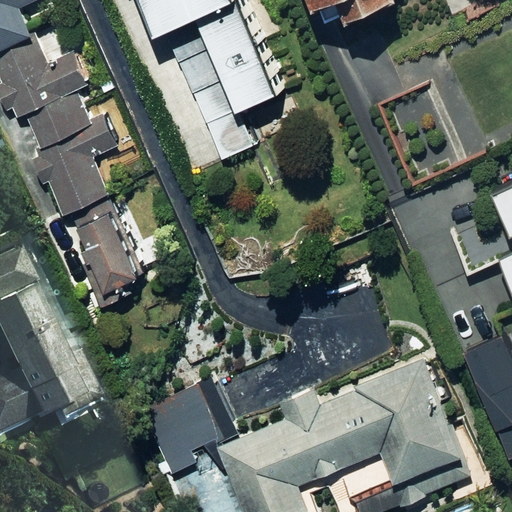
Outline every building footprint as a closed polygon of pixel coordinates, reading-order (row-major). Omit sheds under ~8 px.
[(0,0),(0,51),(12,77),(0,82),(0,85),(13,114),(30,106),(48,145),(31,153),(45,183),(53,179),(70,214),(75,212),(77,215),(111,289),(149,271),(115,197),(113,194),(96,155),(122,143),(110,116),(98,122),(81,85),(93,80),(78,47),(51,59),(39,33),(38,30),(26,4),(35,0),(0,0)] [(149,0),(164,32),(171,29),(230,157),(263,142),(246,106),(283,88),(241,0),(149,0)] [(315,0),(318,6),(331,0),(346,0),(353,15),(387,0),(315,0)] [(0,162),(9,158),(0,138),(0,162)] [(473,270),(505,256),(511,271),(511,185),(500,191),(506,204),(454,228),(473,270)] [(0,438),(57,415),(62,426),(105,408),(79,349),(64,355),(20,252),(0,260),(0,340),(15,376),(0,382),(0,438)] [(511,332),(509,326),(473,342),(511,429),(511,332)] [(359,511),(378,511),(401,503),(404,511),(420,511),(437,505),(431,490),(476,471),(428,355),(324,399),(318,386),(283,401),(288,414),(246,431),(222,372),(145,404),(172,469),(200,457),(196,445),(209,440),(211,445),(220,442),(249,511),(313,511),(301,481),(340,464),(359,511)]
